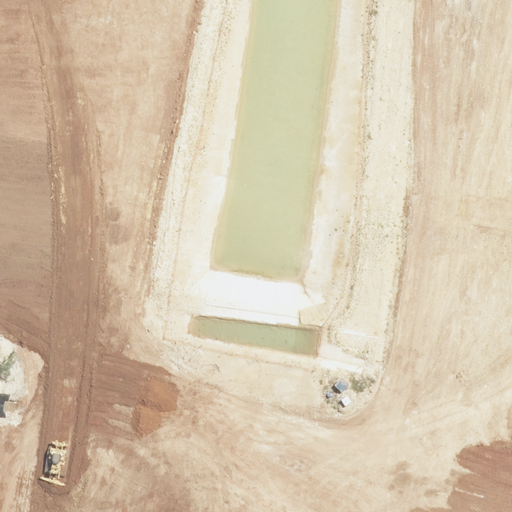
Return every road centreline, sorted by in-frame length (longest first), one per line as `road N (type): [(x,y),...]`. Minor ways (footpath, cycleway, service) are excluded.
road 1 (secondary): [(53,511),(122,0)]
road 2 (residential): [(409,83),(376,350),(414,419)]
